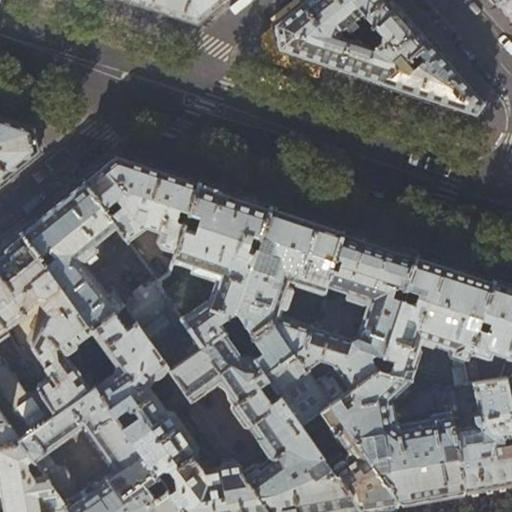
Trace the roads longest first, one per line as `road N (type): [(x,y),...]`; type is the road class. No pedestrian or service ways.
road 1 (secondary): [(161,89),(496,202)]
road 2 (residential): [(0,217),(161,89)]
road 3 (secondary): [(0,34),(161,89)]
road 4 (residential): [(161,89),(264,0)]
